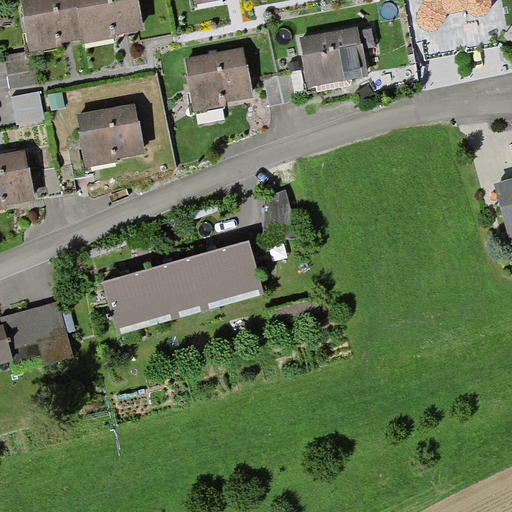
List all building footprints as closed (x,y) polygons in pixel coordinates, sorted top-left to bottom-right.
[(137,0),(20,0),(29,51),(143,31),(137,0)] [(423,0),(424,1),(423,3),(419,10),(417,18),(419,26),(429,31),(436,31),(443,21),(447,16),(448,13),(464,10),(476,18),(487,15),(491,8),(491,0),(423,0)] [(358,28),(299,38),(308,88),(369,77),(363,44),(361,44),(358,28)] [(243,48),(184,58),(194,112),(226,106),(226,102),(252,97),(243,48)] [(30,52),(5,56),(9,86),(35,82),(30,52)] [(290,72),(265,78),(271,105),(296,99),(290,72)] [(39,94),(12,98),(16,125),(44,120),(39,94)] [(136,103),(78,114),(87,166),(119,160),(119,158),(146,154),(140,121),(139,121),(136,103)] [(26,152),(0,156),(0,206),(35,200),(26,152)] [(73,165),(44,170),(49,198),(78,193),(73,165)] [(511,178),(494,184),(510,244),(511,243),(511,178)] [(286,190),(267,198),(264,238),(299,238),(286,190)] [(249,240),(104,281),(119,334),(264,294),(249,240)] [(2,323),(0,323),(0,362),(13,360),(14,365),(41,358),(42,366),(74,358),(59,302),(1,317),(2,323)]
